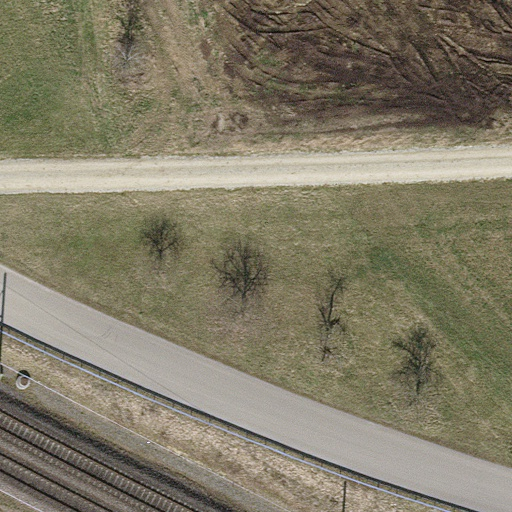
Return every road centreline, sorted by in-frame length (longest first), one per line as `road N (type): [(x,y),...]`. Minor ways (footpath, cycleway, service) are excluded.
road 1 (track): [(511,497),(291,421),(0,291)]
road 2 (track): [(511,162),(0,178)]
